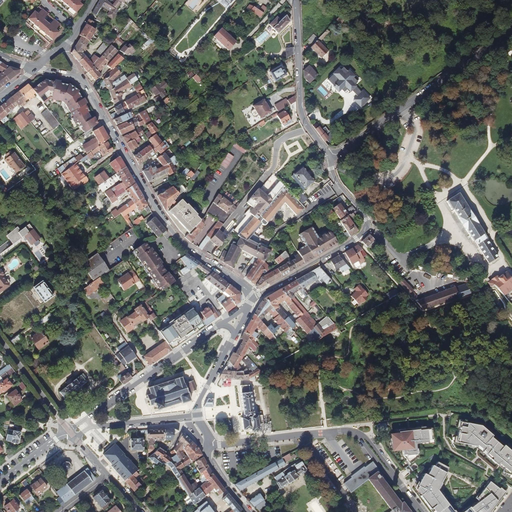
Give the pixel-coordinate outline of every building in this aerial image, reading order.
[(54,0),(73,16),(82,5),(79,3),(81,0),(54,0)] [(111,4),(106,0),(99,0),(92,13),(96,16),(102,5),(111,11),(108,15),(113,18),(118,10),(117,9),(112,5),(111,4)] [(115,0),(112,5),(117,9),(122,1),(124,2),(125,0),(115,0)] [(250,5),(247,8),(260,17),(267,8),(263,5),(259,10),(254,7),(250,5)] [(36,12),(26,23),(49,43),(59,32),(56,29),(60,24),(54,19),(50,24),(44,19),(48,14),(42,9),(38,14),(36,12)] [(277,34),(290,22),(286,15),(281,20),(272,28),(277,34)] [(272,28),(281,20),(277,16),(269,25),(272,28)] [(341,25),(344,21),(339,17),(336,20),(341,25)] [(92,36),(95,30),(91,27),(91,26),(93,27),(94,25),(95,23),(88,20),(86,24),(79,35),(81,36),(89,41),(92,36)] [(236,42),(221,28),(213,37),(216,39),(225,48),(228,51),(236,42)] [(327,50),(319,43),(326,36),(323,33),(318,39),(317,41),(313,45),(310,47),(321,58),(329,50),(328,49),(327,50)] [(313,45),(317,41),(318,39),(313,34),(307,40),(313,45)] [(85,51),(87,48),(85,47),(89,41),(81,36),(80,37),(75,47),(71,53),(79,62),(85,56),(82,52),(83,50),(85,51)] [(124,42),(117,37),(111,45),(113,47),(116,43),(120,46),(124,42)] [(151,38),(144,43),(147,46),(151,43),(152,44),(154,41),(151,38)] [(216,39),(214,41),(223,50),(225,48),(216,39)] [(102,56),(110,47),(104,42),(96,51),(102,56)] [(135,51),(129,44),(126,47),(124,45),(119,51),(127,55),(129,53),(131,55),(135,51)] [(108,62),(118,51),(113,47),(111,45),(110,47),(102,56),(108,62)] [(294,53),(293,47),(286,48),(287,58),(294,54),(294,53)] [(112,70),(124,59),(118,54),(107,66),(111,69),(112,70)] [(93,64),(98,58),(94,55),(89,60),(87,58),(85,56),(79,62),(80,64),(87,72),(88,72),(93,67),(92,66),(93,64)] [(99,73),(108,62),(102,56),(100,57),(99,59),(98,58),(93,64),(92,66),(93,67),(88,72),(94,80),(101,76),(99,74),(99,73)] [(6,66),(0,61),(0,70),(2,72),(0,73),(0,87),(9,80),(19,72),(19,70),(16,69),(6,66)] [(318,75),(308,64),(304,68),(305,69),(303,71),(303,78),(309,84),(318,75)] [(287,75),(287,74),(286,72),(285,73),(280,66),(270,72),(275,81),(282,76),(283,78),(285,76),(287,75)] [(113,81),(120,73),(115,67),(112,70),(111,69),(108,72),(109,74),(108,74),(109,76),(104,79),(103,80),(109,91),(118,85),(126,79),(126,78),(124,75),(114,82),(113,81)] [(358,82),(353,78),(354,77),(348,71),(348,72),(343,67),(340,71),(339,69),(327,80),(333,87),(335,85),(337,89),(339,87),(344,92),(347,90),(349,92),(351,90),(357,96),(354,100),(361,107),(370,98),(363,91),(361,92),(354,85),(358,82)] [(136,78),(133,73),(126,78),(126,79),(130,85),(130,84),(137,80),(136,78)] [(196,74),(193,77),(197,83),(201,80),(197,75),(196,74)] [(131,86),(130,84),(130,85),(126,79),(118,85),(121,92),(131,86)] [(82,99),(78,92),(78,91),(69,84),(69,85),(60,84),(60,82),(54,80),(54,82),(45,80),(40,84),(42,85),(38,87),(37,86),(33,90),(35,93),(44,103),(50,98),(62,101),(65,103),(73,117),(72,118),(75,124),(78,123),(84,134),(97,123),(94,117),(91,119),(87,113),(89,112),(85,105),(87,104),(84,98),(82,99)] [(164,89),(168,86),(164,81),(159,85),(158,84),(151,89),(155,95),(157,94),(158,95),(159,94),(160,95),(154,99),(156,103),(162,98),(167,95),(165,92),(164,91),(165,91),(164,89)] [(7,113),(15,107),(17,105),(18,106),(20,105),(21,107),(26,103),(25,101),(28,98),(30,100),(35,96),(33,94),(35,93),(33,90),(28,84),(11,98),(8,100),(0,106),(0,120),(3,124),(8,119),(6,116),(8,114),(7,113)] [(120,96),(123,94),(121,92),(118,85),(109,91),(114,104),(122,100),(120,96)] [(209,89),(206,92),(213,100),(217,97),(209,89)] [(140,103),(145,100),(145,99),(143,96),(140,97),(139,94),(138,94),(136,95),(124,102),(128,110),(140,103)] [(296,102),(295,95),(287,100),(290,105),(296,102)] [(290,105),(287,100),(286,98),(277,104),(278,105),(275,106),(278,112),(281,110),(290,105)] [(267,108),(265,105),(267,104),(264,99),(253,106),(255,109),(252,111),(251,113),(253,116),(255,117),(258,115),(260,118),(271,112),(268,107),(267,108)] [(165,104),(162,101),(159,104),(165,111),(168,108),(165,104)] [(128,110),(124,102),(114,108),(116,112),(112,113),(113,115),(111,116),(112,118),(117,115),(124,112),(128,110)] [(148,113),(158,107),(157,105),(155,105),(146,109),(148,113)] [(59,124),(48,109),(41,114),(53,129),(59,124)] [(135,115),(135,116),(134,117),(135,117),(135,118),(135,119),(136,119),(138,125),(139,127),(144,124),(148,122),(150,121),(145,110),(138,114),(135,115)] [(291,122),(285,111),(283,112),(281,110),(278,112),(276,113),(277,116),(284,127),(291,122)] [(22,112),(13,119),(21,129),(30,122),(34,119),(28,111),(27,111),(24,113),(22,112)] [(126,121),(132,118),(129,112),(113,119),(117,125),(126,121)] [(138,125),(136,119),(135,119),(135,118),(130,120),(131,121),(130,121),(131,122),(133,127),(138,125)] [(126,122),(117,126),(121,135),(134,129),(133,127),(131,122),(127,124),(126,123),(126,122)] [(152,135),(158,130),(151,122),(146,126),(150,131),(152,134),(152,135)] [(109,138),(102,127),(102,126),(92,132),(96,138),(82,146),(86,152),(98,145),(99,144),(100,145),(102,143),(106,141),(109,138)] [(321,137),(324,141),(328,138),(325,135),(328,133),(324,128),(321,130),(319,127),(315,129),(320,136),(321,137)] [(139,146),(136,142),(140,140),(138,137),(144,134),(144,133),(140,128),(134,131),(134,132),(135,131),(138,136),(126,143),(131,151),(138,147),(139,146)] [(126,143),(138,136),(135,131),(134,132),(129,135),(129,134),(123,137),(126,143)] [(155,134),(148,139),(152,144),(149,146),(152,150),(162,142),(155,134)] [(162,152),(169,147),(166,143),(164,140),(162,142),(152,150),(154,154),(158,151),(160,154),(162,152)] [(248,148),(237,140),(233,146),(244,153),(248,148)] [(112,150),(110,146),(109,146),(106,141),(102,143),(100,145),(98,146),(87,155),(90,159),(94,156),(92,155),(100,149),(104,155),(112,150)] [(149,145),(139,153),(144,162),(144,161),(145,161),(148,158),(154,154),(152,150),(149,146),(149,145)] [(175,147),(172,150),(177,156),(181,152),(175,147)] [(10,151),(5,155),(7,157),(4,160),(8,165),(9,164),(16,173),(25,166),(14,152),(12,154),(10,151)] [(135,158),(139,165),(144,162),(139,153),(134,156),(135,158)] [(169,159),(164,153),(157,158),(160,162),(163,167),(163,166),(164,166),(176,159),(174,156),(169,159)] [(226,168),(234,157),(228,153),(220,165),(226,168)] [(125,167),(119,156),(110,164),(116,173),(117,173),(125,167)] [(78,162),(77,161),(75,158),(71,161),(70,160),(63,165),(58,169),(61,174),(68,169),(75,164),(78,162)] [(177,163),(180,161),(177,158),(176,159),(164,166),(167,172),(166,172),(168,177),(170,177),(174,175),(173,173),(176,172),(173,166),(176,164),(176,165),(178,164),(177,163)] [(150,166),(142,171),(149,182),(166,172),(167,172),(164,166),(163,166),(163,167),(160,162),(159,163),(159,162),(156,164),(156,165),(155,165),(157,168),(156,169),(155,167),(151,169),(150,166)] [(85,177),(75,164),(68,169),(61,174),(71,187),(77,182),(85,177)] [(132,178),(125,167),(117,173),(119,176),(117,177),(119,179),(120,181),(121,180),(122,182),(120,184),(114,187),(110,190),(105,193),(107,197),(104,199),(108,206),(116,200),(116,199),(126,192),(132,200),(118,209),(119,210),(117,211),(116,209),(111,213),(114,218),(121,213),(134,203),(143,197),(135,183),(132,178)] [(314,181),(303,167),(291,176),(303,190),(314,181)] [(191,171),(186,168),(182,173),(185,176),(191,171)] [(99,185),(109,178),(104,171),(94,178),(99,185)] [(194,174),(191,171),(185,176),(183,178),(187,183),(190,179),(194,174)] [(194,174),(190,179),(194,181),(199,175),(195,172),(194,174)] [(116,173),(109,178),(113,183),(119,179),(117,177),(119,176),(117,173),(116,173)] [(87,182),(88,179),(85,176),(85,177),(77,182),(79,186),(83,183),(84,185),(87,182)] [(109,178),(99,185),(103,191),(113,184),(113,183),(109,178)] [(77,182),(71,187),(73,191),(79,186),(77,182)] [(160,190),(155,193),(166,212),(169,207),(172,203),(173,204),(175,202),(174,201),(175,200),(179,194),(183,192),(183,191),(185,190),(182,185),(175,189),(172,187),(165,191),(162,193),(161,190),(160,190)] [(265,225),(285,203),(296,215),(304,208),(301,204),(298,200),(284,186),(259,215),(255,220),(252,218),(237,235),(240,237),(245,240),(258,248),(260,246),(266,249),(268,246),(250,237),(262,224),(263,225),(264,225),(265,225)] [(43,191),(38,195),(44,204),(49,200),(43,191)] [(215,219),(218,221),(223,224),(230,216),(231,214),(237,208),(235,207),(233,205),(237,200),(232,197),(233,196),(231,194),(230,195),(226,192),(222,197),(218,194),(213,202),(206,213),(214,218),(216,215),(217,216),(215,219)] [(459,193),(446,201),(452,210),(453,209),(458,218),(466,231),(466,230),(473,241),(474,240),(489,263),(499,256),(487,238),(487,237),(459,193)] [(44,204),(38,195),(37,194),(34,196),(42,207),(45,205),(44,204)] [(301,204),(307,199),(304,195),(298,200),(301,204)] [(147,205),(143,197),(134,203),(121,213),(126,220),(128,219),(129,218),(126,214),(137,207),(139,212),(145,208),(145,206),(147,205)] [(186,205),(181,199),(172,208),(169,207),(166,212),(175,225),(177,223),(180,228),(179,229),(179,230),(182,231),(184,229),(187,232),(188,233),(201,220),(199,218),(196,215),(197,214),(187,204),(186,205)] [(350,215),(356,211),(352,206),(345,211),(340,203),(333,208),(335,211),(334,211),(335,213),(341,220),(349,214),(350,215)] [(334,216),(333,214),(331,210),(325,214),(329,219),(334,216)] [(357,231),(350,220),(358,215),(356,212),(356,211),(350,215),(349,214),(341,220),(340,221),(350,237),(351,236),(356,232),(357,231)] [(166,230),(154,217),(146,224),(158,238),(163,233),(166,230)] [(191,242),(205,224),(203,218),(201,220),(188,233),(184,237),(191,242)] [(211,239),(219,230),(223,224),(218,221),(207,235),(198,247),(202,250),(205,246),(210,240),(211,239)] [(31,245),(40,238),(29,223),(21,230),(18,227),(7,235),(13,243),(22,237),(24,236),(25,237),(31,245)] [(338,244),(330,231),(318,238),(312,227),(299,235),(305,245),(299,248),(300,249),(297,251),(298,253),(294,255),(296,258),(292,260),(296,268),(338,244)] [(187,232),(184,229),(182,231),(179,230),(183,236),(184,237),(188,233),(187,232)] [(218,247),(227,237),(219,230),(211,239),(210,240),(205,246),(209,249),(213,243),(218,247)] [(367,247),(374,240),(369,234),(362,241),(367,247)] [(232,267),(241,250),(240,249),(245,240),(240,237),(236,243),(233,242),(227,253),(223,251),(219,260),(232,267)] [(264,261),(271,251),(266,249),(260,246),(258,248),(245,240),(240,249),(241,250),(254,257),(258,259),(254,265),(246,276),(246,278),(250,281),(264,262),(264,261)] [(165,270),(158,261),(160,260),(155,253),(155,254),(153,252),(153,251),(151,248),(149,248),(145,242),(133,251),(158,288),(160,287),(162,290),(174,282),(175,282),(170,275),(168,272),(166,273),(164,271),(165,270)] [(363,258),(360,251),(362,250),(358,245),(344,253),(351,265),(352,264),(353,268),(355,268),(361,265),(361,264),(364,262),(365,260),(363,258)] [(283,260),(288,256),(284,251),(280,255),(283,260)] [(110,271),(97,253),(82,264),(82,265),(87,272),(94,282),(99,278),(100,278),(110,271)] [(196,266),(200,263),(187,254),(180,258),(186,266),(180,271),(184,275),(194,268),(196,266)] [(283,260),(280,255),(274,260),(277,264),(283,260)] [(345,264),(339,256),(330,261),(336,269),(339,267),(345,264)] [(250,262),(254,265),(258,259),(254,257),(250,262)] [(296,268),(292,260),(289,262),(285,264),(290,272),(296,268)] [(254,285),(262,272),(263,273),(265,271),(266,272),(268,270),(268,267),(269,265),(264,261),(264,262),(250,281),(254,285)] [(208,268),(200,263),(196,266),(208,275),(205,278),(224,293),(222,295),(217,299),(226,312),(240,302),(240,293),(213,272),(208,268)] [(290,272),(285,264),(277,269),(281,276),(290,272)] [(348,269),(350,268),(345,264),(339,267),(342,273),(348,269)] [(331,281),(322,271),(320,268),(319,267),(311,272),(317,279),(319,282),(322,279),(326,284),(328,283),(329,285),(330,284),(329,283),(331,281)] [(179,288),(198,274),(194,268),(184,275),(175,282),(174,282),(179,288)] [(272,281),(281,276),(277,269),(267,274),(263,276),(262,276),(262,277),(261,277),(259,289),(271,282),(272,281)] [(9,283),(9,281),(8,279),(6,279),(5,280),(2,276),(4,275),(0,270),(0,292),(9,286),(8,284),(9,283)] [(124,291),(139,280),(132,270),(117,280),(124,291)] [(511,279),(507,271),(498,278),(497,277),(496,277),(492,280),(491,281),(492,282),(491,282),(494,285),(511,305),(511,279)] [(94,282),(87,272),(81,277),(87,286),(94,282)] [(302,288),(315,281),(318,285),(321,284),(319,282),(317,279),(311,272),(295,281),(302,288)] [(88,295),(104,284),(99,278),(94,282),(87,286),(84,289),(88,295)] [(413,291),(402,279),(398,282),(409,294),(412,291),(413,291)] [(53,296),(42,281),(33,287),(44,302),(53,296)] [(295,281),(281,289),(290,299),(293,297),(294,297),(292,294),(295,292),(299,290),(302,293),(305,291),(302,288),(295,281)] [(471,293),(465,284),(454,288),(460,297),(471,293)] [(368,295),(359,285),(354,289),(356,291),(351,296),(358,304),(361,301),(363,303),(367,299),(365,297),(368,295)] [(454,288),(416,302),(422,309),(460,297),(454,288)] [(281,289),(264,298),(272,308),(275,310),(278,315),(291,329),(295,325),(288,317),(286,314),(285,315),(277,305),(284,301),(298,318),(295,320),(307,334),(309,332),(311,334),(316,330),(314,327),(290,299),(281,289)] [(389,299),(398,294),(396,289),(386,294),(389,299)] [(201,290),(188,300),(206,326),(220,316),(221,315),(218,312),(217,313),(208,300),(206,302),(208,306),(203,310),(197,301),(205,296),(201,290)] [(106,302),(113,297),(110,293),(103,298),(106,302)] [(317,324),(293,297),(290,299),(314,327),(317,324)] [(272,308),(264,298),(264,299),(260,303),(254,314),(260,320),(270,309),(273,312),(275,310),(272,308)] [(156,317),(146,304),(142,307),(140,305),(134,310),(136,312),(127,318),(127,317),(120,322),(127,332),(134,327),(133,325),(141,319),(142,321),(148,317),(150,321),(151,320),(156,317)] [(175,347),(206,326),(192,308),(159,332),(166,341),(170,347),(173,344),(175,347)] [(40,326),(50,320),(48,317),(51,315),(50,313),(43,318),(43,317),(37,321),(40,326)] [(254,330),(257,325),(266,336),(267,336),(269,338),(273,335),(260,320),(254,314),(244,333),(247,334),(247,336),(251,341),(256,347),(259,345),(256,343),(252,339),(253,337),(255,338),(256,338),(258,334),(257,333),(253,331),(254,330)] [(291,329),(278,315),(273,319),(285,332),(287,335),(291,335),(294,333),(291,330),(291,329)] [(338,329),(339,328),(338,328),(334,323),(327,316),(323,319),(323,320),(318,324),(317,324),(314,327),(316,330),(322,337),(325,336),(337,329),(338,329)] [(347,330),(344,325),(339,328),(338,329),(341,333),(347,330)] [(321,347),(341,336),(337,329),(325,336),(322,337),(317,340),(321,347)] [(48,342),(41,332),(31,338),(38,349),(48,342)] [(247,334),(244,333),(240,339),(243,340),(235,354),(233,352),(229,361),(234,370),(235,372),(243,370),(238,364),(242,358),(249,346),(251,347),(250,348),(254,351),(257,348),(256,347),(251,341),(247,336),(247,334)] [(153,363),(172,350),(170,347),(166,341),(144,357),(150,365),(151,364),(153,363)] [(136,356),(128,346),(119,352),(119,353),(116,355),(121,363),(123,365),(127,363),(136,356)] [(261,372),(247,356),(242,360),(253,372),(249,374),(246,369),(243,371),(244,375),(248,374),(249,379),(254,376),(261,372)] [(219,377),(227,378),(237,379),(243,379),(249,380),(249,379),(254,380),(254,376),(249,379),(248,374),(244,375),(243,371),(243,370),(235,372),(234,370),(229,361),(219,377)] [(11,367),(0,375),(0,394),(12,385),(7,379),(9,377),(10,378),(16,373),(11,367)] [(123,384),(132,378),(128,373),(126,371),(117,377),(122,384),(123,384)] [(65,399),(86,382),(81,375),(60,392),(65,399)] [(196,389),(195,385),(194,385),(193,381),(193,380),(192,380),(192,381),(188,382),(187,382),(186,383),(185,383),(184,383),(184,382),(183,382),(182,377),(183,377),(182,376),(182,377),(181,376),(181,377),(175,379),(175,378),(174,378),(174,379),(169,381),(168,381),(162,383),(162,382),(161,383),(162,384),(156,385),(155,384),(155,385),(149,387),(149,386),(148,387),(148,388),(147,388),(148,388),(150,394),(147,395),(147,394),(146,394),(146,395),(146,396),(146,398),(146,399),(147,399),(149,402),(148,402),(148,403),(148,404),(149,405),(149,406),(150,406),(151,406),(151,405),(154,404),(155,409),(154,409),(155,410),(156,410),(156,411),(157,411),(157,409),(161,408),(162,409),(163,409),(162,408),(182,402),(182,403),(191,401),(189,393),(191,392),(192,392),(196,390),(197,390),(196,389)] [(255,416),(251,392),(250,392),(249,385),(243,385),(240,385),(244,418),(241,418),(243,430),(251,429),(251,431),(259,430),(258,425),(263,424),(262,415),(255,416)] [(17,391),(8,397),(15,406),(21,402),(19,400),(22,398),(17,391)] [(499,463),(504,467),(503,469),(503,472),(511,474),(511,450),(504,444),(503,446),(491,436),(493,434),(482,425),(463,422),(463,424),(459,424),(456,442),(476,445),(477,444),(493,458),(492,460),(498,465),(499,463)] [(415,460),(417,458),(419,458),(417,448),(416,449),(415,444),(429,442),(428,440),(433,439),(432,428),(425,429),(425,427),(398,430),(399,434),(393,435),(393,437),(391,437),(392,446),(395,446),(395,450),(402,449),(403,455),(409,464),(413,461),(415,460)] [(165,440),(164,429),(147,430),(146,440),(147,440),(148,449),(148,453),(150,453),(151,452),(154,450),(154,446),(154,441),(154,440),(156,439),(160,439),(160,440),(165,440)] [(173,435),(179,431),(173,429),(169,429),(164,429),(165,440),(170,440),(171,439),(173,435)] [(8,430),(6,441),(12,442),(17,443),(18,439),(19,439),(20,433),(8,430)] [(200,456),(202,455),(198,448),(185,434),(182,433),(176,445),(174,450),(176,453),(176,454),(180,461),(184,467),(191,462),(196,459),(198,458),(200,456)] [(143,450),(143,438),(130,439),(131,450),(143,450)] [(477,444),(476,445),(492,460),(493,458),(477,444)] [(180,469),(176,464),(180,461),(176,454),(176,453),(174,450),(173,450),(170,452),(173,457),(170,459),(164,454),(166,452),(159,447),(153,453),(151,455),(148,458),(161,468),(166,464),(169,466),(177,478),(183,474),(180,469)] [(253,473),(258,480),(271,473),(271,474),(274,473),(273,472),(286,465),(284,463),(292,459),(289,454),(253,473)] [(209,467),(203,457),(195,462),(198,466),(196,468),(200,473),(209,467)] [(273,478),(280,489),(307,470),(303,464),(302,464),(300,460),(273,478)] [(70,468),(71,465),(69,462),(65,462),(62,464),(62,467),(64,470),(67,471),(70,468)] [(409,511),(403,502),(401,504),(384,482),(386,480),(372,462),(364,468),(364,467),(351,476),(352,477),(344,484),(350,492),(368,479),(392,510),(389,511),(409,511)] [(418,485),(415,489),(432,511),(490,511),(506,492),(500,488),(499,489),(490,482),(476,499),(478,502),(470,508),(470,507),(463,511),(455,511),(454,510),(453,511),(437,490),(441,483),(444,476),(443,475),(444,474),(445,475),(449,468),(438,462),(435,467),(432,465),(427,475),(422,473),(418,480),(420,481),(418,485)] [(145,465),(142,467),(148,474),(152,471),(148,467),(149,466),(146,464),(145,465)] [(213,474),(209,467),(200,473),(201,475),(201,476),(205,481),(213,475),(213,474)] [(65,503),(92,482),(90,478),(93,475),(90,472),(87,474),(84,470),(76,476),(75,474),(72,476),(74,478),(56,492),(60,497),(65,503)] [(139,487),(144,482),(142,479),(141,478),(137,481),(134,478),(139,475),(136,472),(124,480),(134,491),(136,489),(139,487)] [(253,473),(233,484),(239,491),(258,480),(253,473)] [(148,474),(142,479),(144,482),(150,477),(148,474)] [(198,488),(199,487),(195,481),(190,486),(187,481),(183,474),(177,478),(187,495),(188,496),(198,488)] [(225,490),(213,475),(205,481),(206,482),(199,487),(198,488),(204,496),(214,488),(219,495),(225,490)] [(37,495),(47,487),(40,479),(30,486),(37,495)] [(194,504),(204,496),(198,488),(188,496),(184,499),(189,507),(193,504),(194,504)] [(34,498),(27,489),(19,495),(26,504),(34,498)] [(112,504),(101,491),(93,497),(103,511),(112,504)] [(260,493),(247,501),(253,508),(264,500),(260,493)] [(239,511),(242,510),(228,494),(222,498),(232,510),(229,511),(239,511)] [(8,511),(13,511),(19,508),(13,500),(4,506),(7,510),(7,511),(8,511)] [(214,511),(206,501),(197,509),(193,511),(214,511)]
